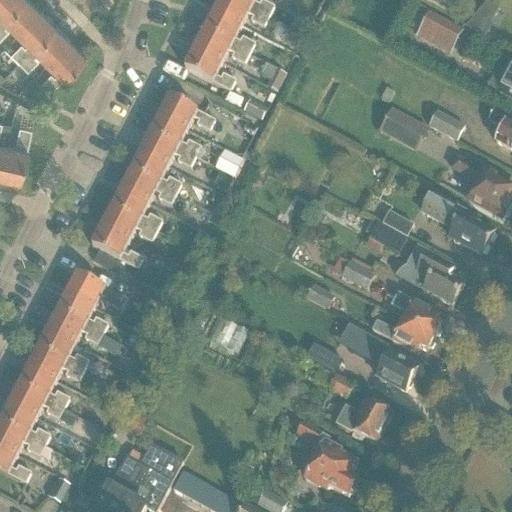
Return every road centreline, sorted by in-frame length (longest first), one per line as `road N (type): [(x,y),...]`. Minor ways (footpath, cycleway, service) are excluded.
road 1 (residential): [(35,223),(102,93),(131,0)]
road 2 (tertiary): [(409,511),(511,322)]
